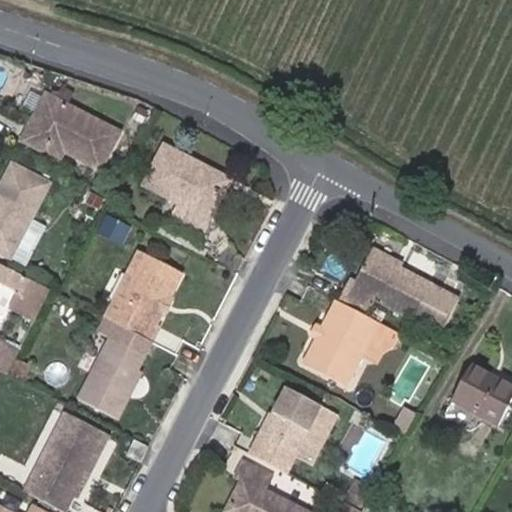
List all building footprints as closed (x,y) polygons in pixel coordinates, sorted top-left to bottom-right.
[(122,127),(48,89),(25,136),(63,155),(67,147),(102,165),(122,127)] [(190,164),(159,148),(138,186),(173,206),(165,224),(194,239),(203,222),(200,220),(219,185),(187,168),(190,164)] [(49,181),(11,163),(0,185),(0,252),(11,258),(49,181)] [(349,297),(342,293),(332,310),(363,326),(371,309),(410,329),(431,289),(399,272),(401,267),(373,252),(349,297)] [(179,274),(136,253),(124,275),(130,278),(121,295),(116,293),(102,320),(151,344),(173,300),(168,298),(179,274)] [(0,289),(22,301),(30,283),(0,267),(0,289)] [(121,295),(130,278),(124,275),(116,293),(121,295)] [(343,392),(367,348),(365,343),(371,331),(363,326),(332,310),(319,334),(313,346),(300,371),(343,392)] [(319,334),(313,331),(307,343),(313,346),(319,334)] [(142,360),(108,342),(74,403),(116,425),(126,405),(120,402),(134,376),(142,360)] [(0,343),(0,365),(12,369),(18,348),(0,343)] [(511,384),(473,359),(451,394),(498,426),(511,404),(511,384)] [(126,405),(139,379),(134,376),(120,402),(126,405)] [(318,417),(277,396),(243,461),(280,481),(300,443),(303,444),(318,417)] [(404,435),(416,415),(404,408),(392,427),(404,435)] [(70,511),(108,441),(60,416),(21,494),(55,511),(70,511)] [(142,450),(130,444),(121,462),(132,468),(142,450)] [(231,482),(237,486),(223,511),(302,511),(266,493),(271,483),(239,466),(231,482)] [(341,490),(312,475),(308,485),(336,500),(341,490)] [(357,511),(359,508),(341,498),(335,509),(340,511),(357,511)]
